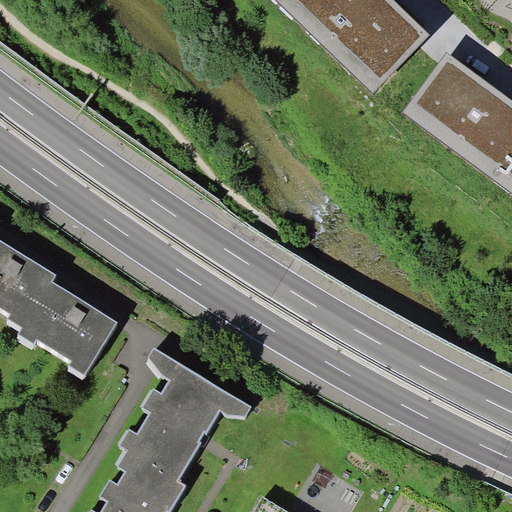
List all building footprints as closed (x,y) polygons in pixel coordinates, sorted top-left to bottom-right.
[(276,0),(373,94),(430,34),(393,0),(276,0)] [(511,192),(511,101),(496,90),(447,53),(404,112),(511,192)] [(0,306),(11,313),(8,318),(21,326),(18,332),(33,342),(36,338),(70,359),(68,363),(85,374),(117,322),(52,281),(55,275),(0,241),(0,306)] [(94,511),(91,510),(90,511),(170,511),(186,486),(178,481),(221,410),(228,414),(246,415),(252,406),(155,348),(149,357),(164,376),(171,380),(164,393),(155,388),(143,407),(151,412),(138,434),(129,429),(120,445),(127,450),(117,466),(125,471),(117,484),(109,479),(99,496),(108,501),(101,511),(94,511)] [(251,511),(289,511),(262,495),(251,511)]
